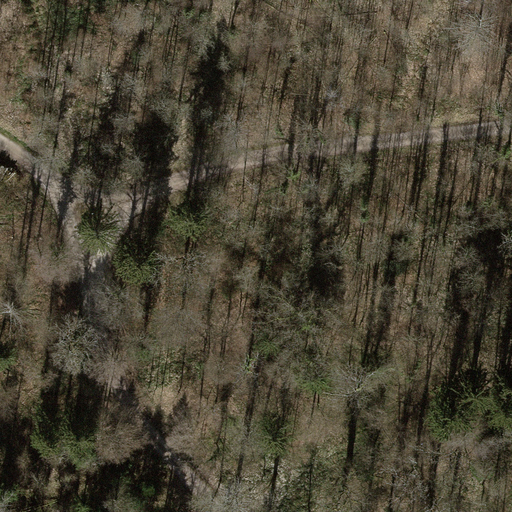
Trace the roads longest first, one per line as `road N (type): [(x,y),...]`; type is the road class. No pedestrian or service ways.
road 1 (track): [(128,197),(217,165),(511,126)]
road 2 (track): [(221,511),(175,463),(104,346),(81,267)]
